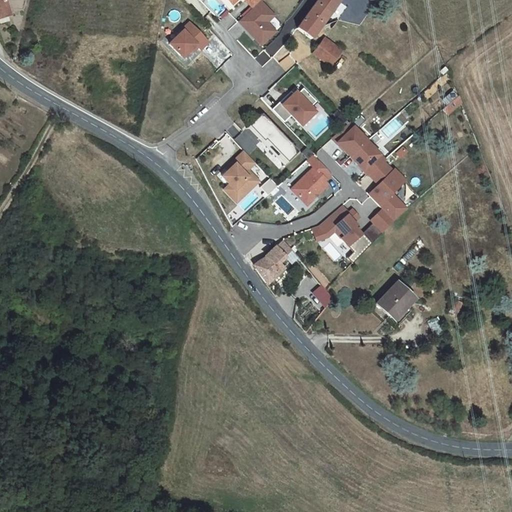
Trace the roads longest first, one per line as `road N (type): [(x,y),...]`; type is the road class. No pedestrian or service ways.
road 1 (tertiary): [(511,448),(421,438),(382,417),(257,294),(178,183),(0,70)]
road 2 (unknown): [(156,166),(223,92),(307,50)]
